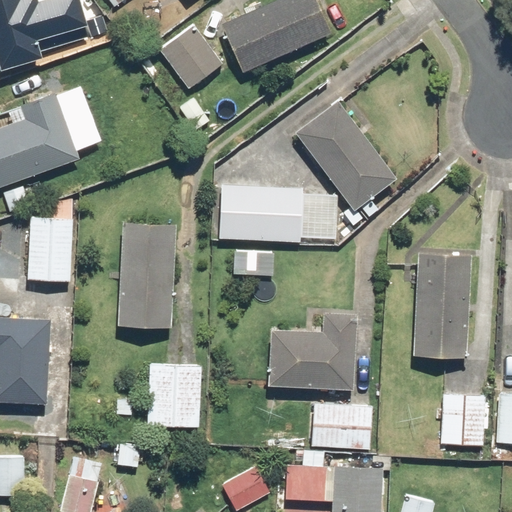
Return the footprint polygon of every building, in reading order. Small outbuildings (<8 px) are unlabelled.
[(0,0),(0,64),(1,67),(43,56),(41,51),(88,38),(77,0),(52,0),(38,4),(36,0),(0,0)] [(316,0),(266,0),(220,20),(241,68),(330,30),(316,0)] [(192,21),(158,48),(189,88),(223,61),(192,21)] [(24,114),(0,122),(0,181),(77,155),(55,90),(19,102),(24,114)] [(194,95),(178,106),(196,131),(212,119),(194,95)] [(337,97),(294,129),(354,207),(396,175),(337,97)] [(222,178),(218,227),(296,234),(300,185),(222,178)] [(23,185),(3,190),(8,211),(29,206),(23,185)] [(41,214),(29,214),(26,277),(71,279),(74,200),(41,199),(41,214)] [(122,218),(116,323),(168,326),(174,222),(122,218)] [(234,248),(232,272),(274,275),(275,251),(234,248)] [(470,251),(416,249),(411,353),(465,355),(470,251)] [(268,326),(265,383),(352,387),(356,310),(321,308),(320,328),(268,326)] [(49,316),(0,313),(0,399),(45,401),(49,316)] [(202,364),(148,362),(146,425),(200,426),(202,364)] [(487,392),(442,389),(438,443),(483,446),(487,392)] [(511,390),(497,390),(495,442),(511,442),(511,390)] [(311,398),(309,445),(371,448),(373,402),(311,398)] [(119,440),(117,463),(138,464),(140,442),(119,440)] [(328,464),(323,464),(324,449),(302,448),(302,463),(287,462),(284,497),(326,500),(328,464)] [(24,453),(0,452),(0,493),(23,494),(24,453)] [(84,463),(71,460),(60,510),(67,511),(91,511),(104,456),(87,452),(84,463)] [(115,462),(103,476),(121,493),(134,479),(115,462)] [(221,481),(237,510),(270,491),(254,462),(221,481)] [(432,511),(436,498),(406,489),(399,511),(432,511)]
